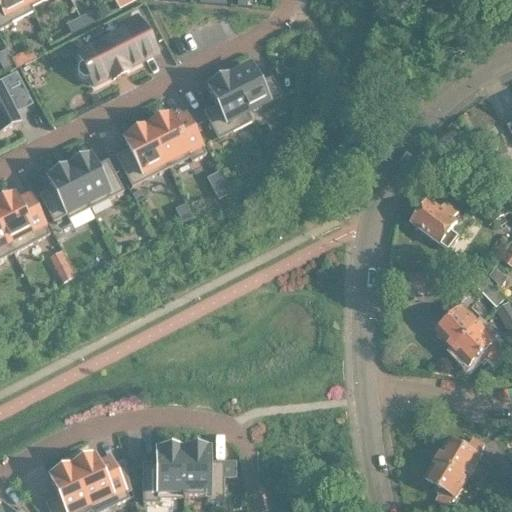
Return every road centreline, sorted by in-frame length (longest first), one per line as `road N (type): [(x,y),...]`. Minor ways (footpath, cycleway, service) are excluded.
road 1 (residential): [(0,168),(275,26),(283,0)]
road 2 (residential): [(229,430),(174,420),(96,427),(0,478)]
road 3 (residential): [(380,189),(436,101),(511,62)]
road 4 (residential): [(366,388),(369,226)]
road 5 (residential): [(366,388),(511,400)]
road 6 (residential): [(386,511),(366,388)]
